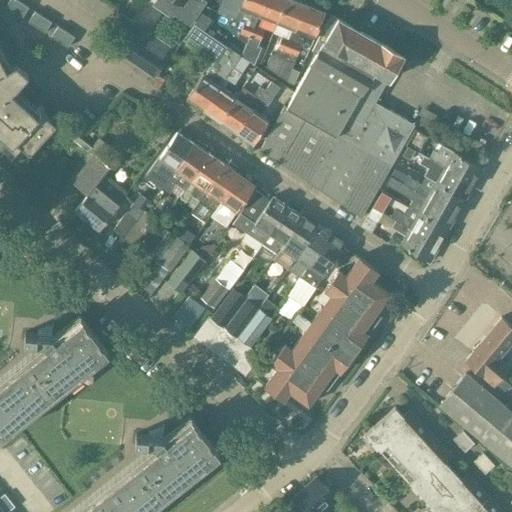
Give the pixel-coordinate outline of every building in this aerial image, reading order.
[(0,0),(0,135),(10,145),(15,140),(29,153),(56,123),(42,110),(38,114),(12,91),(28,74),(17,63),(7,69),(0,55),(0,0)] [(9,0),(5,7),(22,18),(29,7),(17,0),(9,0)] [(176,0),(181,3),(174,13),(190,24),(206,1),(204,0),(176,0)] [(222,0),(218,12),(245,22),(239,38),(248,41),(264,0),(222,0)] [(264,0),(248,41),(242,56),(254,64),(261,47),(258,46),(259,41),(260,42),(264,30),(258,27),(262,17),(277,23),(285,0),(264,0)] [(271,53),(265,67),(278,75),(306,3),(298,0),(285,0),(277,23),(291,29),(287,38),(281,36),(276,48),(274,53),(271,53)] [(306,3),(278,75),(286,81),(292,68),(297,56),(302,44),(301,44),(303,39),(298,37),(299,32),(312,38),(324,9),(306,3)] [(28,22),(45,32),(52,22),(35,11),(28,22)] [(402,54),(330,13),(312,50),(317,53),(286,106),(284,105),(259,149),(360,217),(414,124),(375,101),(402,54)] [(183,39),(214,60),(204,75),(202,74),(186,98),(203,110),(219,85),(240,54),(230,47),(193,24),(183,39)] [(58,26),(51,36),(68,47),(75,36),(58,26)] [(133,33),(120,54),(154,77),(167,57),(164,54),(169,46),(152,34),(147,42),(133,33)] [(219,85),(203,110),(219,121),(236,96),(224,89),(230,80),(234,83),(241,73),(242,73),(250,62),(254,64),(242,56),(240,54),(219,85)] [(292,68),(286,81),(293,84),(299,71),(292,68)] [(236,96),(219,121),(235,132),(265,89),(260,85),(252,96),(254,97),(249,105),(236,96)] [(274,95),(265,89),(235,132),(252,143),(269,119),(260,113),(266,105),(266,106),(274,95)] [(150,129),(151,130),(149,133),(161,142),(164,139),(164,140),(172,129),(159,118),(150,129)] [(414,128),(406,143),(419,150),(427,136),(414,128)] [(164,161),(158,172),(167,178),(193,141),(177,129),(158,157),(164,161)] [(98,229),(127,192),(103,173),(109,165),(98,156),(107,144),(98,137),(88,151),(92,154),(71,182),(87,194),(74,210),(98,229)] [(163,184),(162,186),(169,191),(175,183),(183,189),(208,151),(193,141),(167,178),(163,184)] [(473,181),(481,166),(454,150),(440,143),(436,151),(434,149),(430,157),(473,181)] [(183,189),(179,195),(186,200),(190,194),(198,200),(199,200),(222,162),(208,151),(183,189)] [(423,154),(418,163),(428,168),(424,174),(424,175),(425,174),(464,197),(473,181),(445,166),(430,157),(430,158),(423,154)] [(210,215),(214,211),(215,209),(238,173),(222,162),(199,200),(198,200),(191,210),(190,211),(205,222),(210,215)] [(408,205),(447,227),(456,212),(386,172),(386,173),(389,175),(384,183),(411,198),(408,205)] [(229,221),(253,183),(238,173),(215,209),(214,211),(210,215),(225,225),(228,220),(229,221)] [(407,175),(403,182),(456,212),(464,197),(425,174),(424,175),(421,182),(417,180),(407,175)] [(240,213),(233,223),(251,235),(261,242),(262,241),(270,230),(287,205),(272,195),(268,200),(254,191),(239,212),(240,213)] [(390,196),(381,191),(372,205),(382,210),(390,196)] [(112,230),(123,238),(144,210),(133,202),(112,230)] [(262,241),(261,242),(276,253),(277,251),(283,242),(302,215),(287,205),(270,230),(262,241)] [(410,226),(439,242),(447,227),(408,205),(404,212),(400,210),(395,207),(391,215),(410,226)] [(134,246),(154,219),(144,210),(123,238),(134,246)] [(277,253),(273,259),(287,269),(291,262),(317,225),(302,215),(283,242),(277,251),(276,253),(277,253)] [(396,218),(391,227),(405,235),(401,243),(429,260),(430,259),(439,242),(410,226),(396,218)] [(300,277),(304,270),(329,234),(317,225),(291,262),(287,269),(300,277)] [(146,248),(138,259),(149,268),(158,257),(174,234),(162,226),(146,248)] [(314,287),(344,244),(329,234),(304,270),(300,277),(309,283),(314,287)] [(177,237),(158,261),(170,270),(189,245),(177,237)] [(210,256),(217,246),(205,238),(199,247),(210,256)] [(173,272),(166,281),(181,292),(187,284),(206,260),(192,248),(173,272)] [(372,281),(378,271),(360,258),(347,276),(339,270),(324,290),(332,295),(292,350),(284,344),(270,363),(278,369),(265,387),(284,400),(290,391),(308,405),(322,386),(327,390),(381,316),(376,312),(389,294),(372,281)] [(212,317),(221,324),(223,325),(245,296),(234,288),(212,317)] [(226,327),(237,335),(259,307),(247,298),(226,327)] [(240,338),(250,346),(272,317),(262,309),(240,338)] [(466,357),(466,358),(493,381),(504,391),(510,385),(499,375),(508,364),(497,355),(511,337),(511,325),(501,316),(466,357)] [(40,331),(26,329),(25,338),(45,340),(48,345),(0,382),(0,436),(107,352),(81,319),(58,337),(54,332),(55,329),(40,327),(40,331)] [(250,379),(265,361),(255,353),(240,370),(250,379)] [(438,404),(511,465),(511,409),(466,371),(438,404)] [(395,405),(364,433),(436,511),(503,511),(467,472),(461,478),(445,461),(451,455),(409,409),(403,414),(395,405)] [(151,432),(138,430),(137,439),(156,441),(160,446),(75,511),(143,511),(219,453),(192,420),(169,438),(166,434),(166,430),(152,428),(151,432)] [(474,442),(462,429),(453,438),(464,451),(474,442)] [(473,460),(485,473),(494,464),(482,451),(473,460)] [(291,500),(279,510),(280,511),(314,511),(316,510),(315,508),(332,492),(317,476),(291,500)] [(4,493),(0,496),(0,506),(9,500),(4,493)] [(9,500),(0,506),(0,507),(3,511),(6,511),(14,506),(9,500)]
